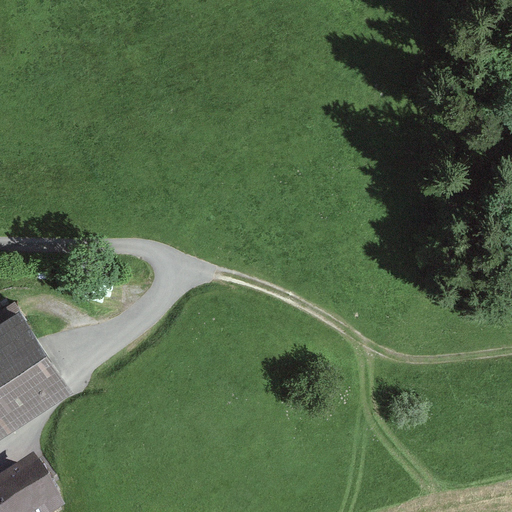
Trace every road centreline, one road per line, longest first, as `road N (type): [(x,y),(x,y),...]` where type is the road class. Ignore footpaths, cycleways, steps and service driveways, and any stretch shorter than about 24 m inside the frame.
road 1 (track): [(194,268),(291,292),(400,360),(511,347)]
road 2 (unclassified): [(194,268),(124,248),(0,246)]
